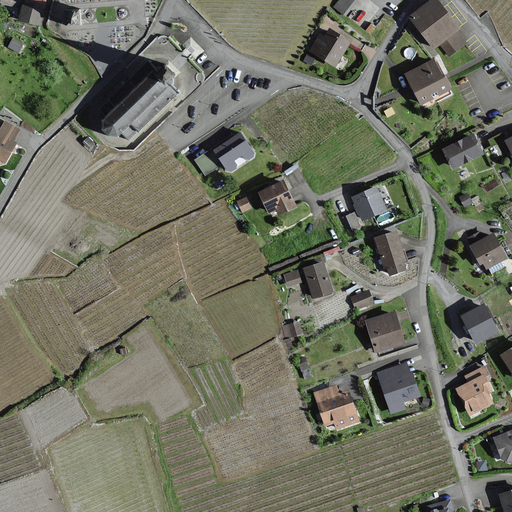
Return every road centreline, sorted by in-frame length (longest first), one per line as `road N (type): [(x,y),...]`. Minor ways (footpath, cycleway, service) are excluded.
road 1 (residential): [(452,441),(424,310),(431,219),(425,196),(404,152),(356,99)]
road 2 (residential): [(170,0),(148,39),(34,147),(0,206)]
road 3 (residential): [(356,99),(228,53),(176,0)]
